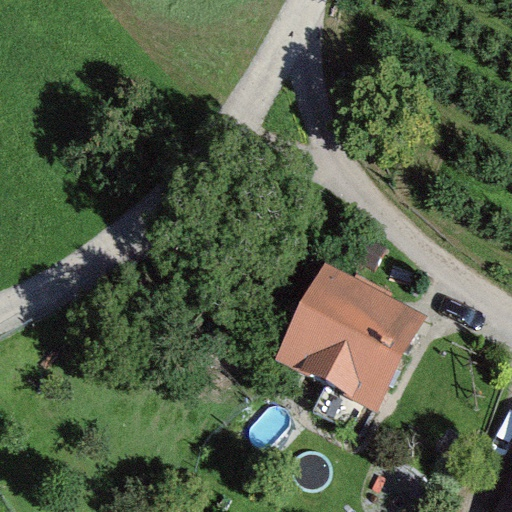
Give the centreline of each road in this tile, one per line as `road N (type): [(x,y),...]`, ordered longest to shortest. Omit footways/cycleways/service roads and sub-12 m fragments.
road 1 (unclassified): [(0,318),(136,246),(194,189),(313,0)]
road 2 (track): [(511,319),(364,210),(291,40)]
road 3 (track): [(364,210),(194,189)]
